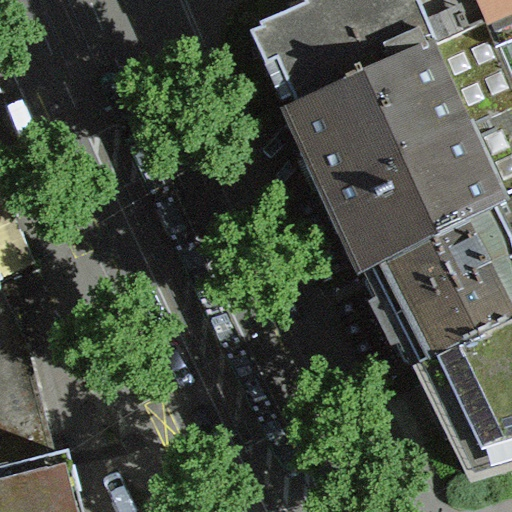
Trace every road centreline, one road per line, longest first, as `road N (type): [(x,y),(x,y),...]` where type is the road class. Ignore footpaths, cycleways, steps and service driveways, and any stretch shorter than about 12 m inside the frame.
road 1 (primary): [(357,511),(117,6)]
road 2 (primary): [(29,40),(248,511)]
